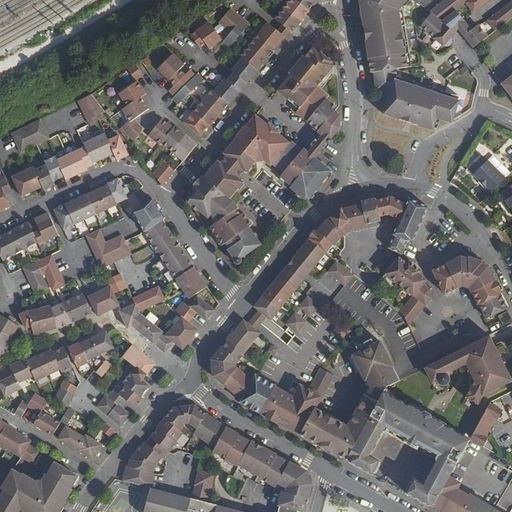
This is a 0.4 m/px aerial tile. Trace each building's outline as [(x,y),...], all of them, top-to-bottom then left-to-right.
[(313,4),(316,0),(290,0),(291,1),(285,9),(283,7),(276,16),(294,30),(297,25),(306,15),(312,8),(310,7),(313,4)] [(409,29),(406,28),(403,8),(409,0),(359,0),(371,73),(374,72),(377,89),(391,94),(383,115),(431,131),(435,119),(446,123),(451,109),(454,110),(458,97),(398,77),(397,69),(412,67),(409,48),(412,45),(409,29)] [(466,3),(470,0),(447,0),(431,13),(442,22),(457,10),(466,3)] [(489,0),(470,0),(466,3),(473,13),(489,0)] [(511,0),(487,21),(495,30),(511,15),(511,0)] [(252,21),(235,6),(224,19),(241,34),(252,21)] [(450,37),(465,20),(457,10),(442,22),(431,13),(420,26),(443,46),(448,46),(451,43),(451,39),(450,37)] [(212,123),(229,102),(231,101),(271,53),(280,42),(287,34),(271,20),(264,28),(266,30),(260,38),(257,36),(246,49),(249,51),(245,56),(247,57),(243,62),(241,60),(234,68),(237,70),(230,77),(228,75),(216,90),(214,88),(208,94),(211,97),(203,105),(201,103),(195,110),(194,108),(185,119),(202,134),(211,122),(212,123)] [(224,40),(213,23),(195,35),(202,46),(208,42),(212,48),(224,40)] [(487,35),(477,23),(464,34),(473,46),(487,35)] [(231,45),(238,37),(233,32),(225,41),(231,45)] [(337,106),(328,97),(330,94),(319,85),(337,64),(333,61),(334,59),(323,51),(322,52),(315,46),(279,89),(291,99),(293,96),(303,104),(297,111),(318,128),(317,130),(328,139),(327,140),(329,142),(333,138),(331,136),(339,126),(340,112),(335,109),(337,106)] [(179,98),(203,74),(198,69),(195,72),(189,67),(185,71),(180,65),(185,60),(175,50),(160,65),(175,81),(171,85),(176,90),(173,93),(179,98)] [(144,73),(137,62),(130,67),(138,78),(144,73)] [(511,74),(502,83),(511,95),(511,74)] [(138,138),(147,128),(142,123),(138,117),(151,108),(142,96),(148,92),(139,80),(124,91),(128,97),(125,99),(130,105),(124,109),(132,120),(126,125),(132,132),(138,138)] [(106,110),(92,93),(77,100),(84,114),(87,112),(92,122),(98,120),(96,114),(106,110)] [(302,148),(291,139),(290,141),(280,133),(282,131),(269,121),(268,122),(257,113),(230,145),(224,152),(247,171),(257,160),(264,158),(271,164),(272,162),(283,171),(279,175),(291,183),(289,186),(303,196),(308,196),(314,188),(316,190),(323,181),(321,180),(331,168),(304,145),(302,148)] [(185,157),(198,142),(176,123),(174,125),(163,116),(149,132),(156,137),(158,135),(162,139),(185,157)] [(48,138),(39,118),(26,125),(35,144),(48,138)] [(35,144),(26,125),(23,126),(30,139),(23,142),(26,149),(35,144)] [(30,139),(23,126),(11,132),(20,152),(26,149),(23,142),(30,139)] [(128,153),(119,134),(108,139),(105,133),(84,142),(93,162),(113,152),(116,159),(128,153)] [(86,166),(78,149),(69,153),(76,173),(87,168),(86,166)] [(76,173),(69,153),(55,159),(54,156),(44,161),(53,180),(63,175),(65,178),(76,173)] [(506,177),(488,160),(487,160),(480,153),(467,167),(474,173),(474,174),(491,191),(506,177)] [(231,196),(245,179),(219,158),(205,175),(204,174),(194,185),(196,187),(189,194),(190,200),(194,203),(194,204),(198,208),(199,207),(209,215),(212,212),(217,219),(209,224),(221,241),(225,239),(228,244),(226,246),(234,258),(259,240),(248,223),(251,221),(243,210),(240,212),(236,205),(238,204),(231,196)] [(175,169),(164,159),(154,171),(164,182),(175,169)] [(42,185),(33,165),(12,174),(21,195),(42,185)] [(0,208),(9,205),(4,193),(11,190),(5,177),(0,179),(0,208)] [(126,197),(117,178),(106,183),(106,185),(85,195),(93,217),(117,205),(116,204),(121,201),(129,213),(131,212),(141,205),(132,193),(126,197)] [(64,231),(93,217),(85,195),(81,197),(70,202),(60,207),(53,210),(64,231)] [(353,229),(368,225),(367,223),(382,220),(380,216),(390,214),(401,218),(394,235),(396,236),(391,249),(404,254),(409,242),(414,244),(429,209),(409,200),(407,204),(391,197),(375,201),(374,199),(361,202),(362,204),(344,207),(325,223),(319,230),(317,229),(310,237),(327,251),(327,252),(334,243),(336,244),(341,237),(353,229)] [(164,217),(154,202),(151,198),(141,205),(131,212),(141,226),(143,228),(142,230),(143,231),(161,219),(164,217)] [(57,237),(48,216),(43,218),(36,222),(34,220),(28,223),(38,243),(39,247),(46,244),(45,242),(57,237)] [(207,286),(161,219),(143,231),(189,298),(207,286)] [(38,243),(28,223),(22,226),(15,229),(26,249),(38,243)] [(26,249),(15,229),(8,232),(0,236),(0,254),(3,261),(26,249)] [(114,262),(108,249),(101,232),(99,233),(110,264),(114,262)] [(110,264),(99,233),(88,238),(101,268),(110,264)] [(108,240),(112,248),(125,241),(122,233),(108,240)] [(288,299),(327,251),(310,237),(304,245),(278,277),(271,285),(288,299)] [(131,254),(129,249),(125,241),(112,248),(108,249),(114,262),(124,257),(131,254)] [(36,262),(42,275),(44,274),(50,287),(64,280),(58,268),(55,269),(49,256),(36,262)] [(428,282),(419,275),(422,272),(411,262),(409,266),(401,259),(387,276),(414,298),(401,312),(404,314),(410,326),(427,306),(428,307),(434,300),(432,291),(425,284),(428,282)] [(498,285),(490,268),(482,266),(483,263),(470,259),(469,262),(463,260),(462,259),(436,272),(447,295),(465,287),(471,289),(475,297),(498,285)] [(354,274),(338,260),(330,270),(346,284),(354,274)] [(49,288),(42,275),(36,262),(23,267),(36,294),(49,288)] [(105,279),(109,285),(113,294),(126,288),(119,273),(114,275),(105,279)] [(91,301),(95,311),(97,316),(101,314),(115,307),(119,305),(113,294),(109,285),(88,294),(91,301)] [(183,349),(198,330),(189,323),(198,312),(207,320),(214,310),(198,296),(190,306),(185,302),(177,314),(181,317),(167,335),(141,314),(139,310),(164,298),(159,285),(132,298),(134,304),(119,311),(127,328),(133,325),(165,351),(173,341),(183,349)] [(288,299),(271,285),(264,295),(255,305),(272,319),(288,299)] [(508,309),(501,295),(503,294),(498,285),(475,297),(479,306),(482,305),(489,319),(508,309)] [(297,305),(303,296),(295,290),(289,300),(297,305)] [(95,311),(91,301),(87,303),(82,292),(61,302),(62,304),(71,323),(76,320),(89,314),(95,311)] [(310,317),(319,306),(307,296),(298,307),(310,317)] [(71,323),(62,304),(52,309),(50,306),(28,312),(27,310),(19,315),(24,323),(26,328),(31,326),(34,334),(38,333),(50,329),(60,327),(60,328),(66,325),(71,323)] [(511,322),(511,317),(509,311),(499,316),(504,326),(511,322)] [(297,332),(307,321),(296,312),(286,323),(297,332)] [(15,332),(18,325),(0,314),(0,330),(11,337),(15,332)] [(288,426),(309,388),(301,384),(294,396),(257,374),(254,380),(238,366),(237,363),(239,360),(241,361),(246,354),(245,353),(262,332),(245,318),(218,351),(212,359),(213,364),(211,364),(211,368),(211,370),(213,370),(214,375),(229,387),(243,399),(242,402),(249,406),(280,422),(288,426)] [(8,343),(11,337),(0,330),(0,357),(2,354),(8,343)] [(87,359),(113,347),(106,331),(101,334),(85,341),(80,344),(79,342),(78,343),(73,345),(69,348),(78,367),(89,362),(87,359)] [(429,366),(466,347),(460,335),(441,345),(440,343),(428,349),(429,351),(423,353),(429,366)] [(347,459),(385,391),(387,387),(400,380),(381,342),(374,345),(372,339),(357,346),(359,353),(353,355),(367,381),(368,381),(372,388),(369,389),(349,427),(316,408),(322,396),(309,388),(288,426),(297,431),(329,449),(347,459)] [(470,367),(500,354),(496,346),(489,349),(484,339),(466,347),(429,366),(426,367),(433,383),(450,376),(455,374),(453,370),(468,363),(470,367)] [(139,349),(132,344),(123,355),(147,375),(156,363),(139,349)] [(73,367),(64,347),(58,349),(53,352),(52,349),(45,353),(32,359),(27,361),(34,376),(36,381),(61,369),(63,372),(73,367)] [(511,382),(511,378),(500,354),(470,367),(471,370),(468,371),(475,384),(468,397),(480,404),(487,390),(490,392),(493,389),(495,390),(511,382)] [(34,376),(27,361),(26,358),(19,362),(10,366),(15,375),(18,383),(34,376)] [(103,376),(113,365),(106,360),(97,371),(103,376)] [(325,391),(333,373),(318,367),(311,385),(325,391)] [(149,386),(131,372),(122,382),(125,384),(140,396),(149,386)] [(18,383),(15,375),(0,382),(0,383),(2,387),(5,396),(21,388),(18,383)] [(449,385),(452,382),(452,379),(450,376),(433,383),(434,385),(440,382),(441,383),(443,385),(445,386),(447,386),(449,385)] [(67,407),(75,394),(74,393),(78,386),(65,379),(61,386),(62,387),(55,400),(67,407)] [(109,415),(119,403),(121,405),(126,399),(136,407),(143,398),(140,396),(125,384),(119,392),(115,389),(109,396),(107,394),(97,406),(109,415)] [(448,424),(435,417),(411,404),(410,405),(385,391),(347,459),(370,472),(375,470),(379,463),(378,461),(379,459),(368,453),(383,428),(403,440),(402,441),(415,448),(417,448),(428,454),(428,452),(436,456),(435,458),(436,459),(422,483),(414,478),(413,479),(411,480),(409,480),(406,487),(407,489),(406,491),(434,507),(450,477),(464,452),(470,441),(471,439),(446,426),(448,424)] [(35,410),(42,397),(36,393),(29,405),(28,406),(35,410)] [(42,411),(47,401),(42,397),(35,410),(41,413),(42,411)] [(28,406),(29,405),(23,401),(16,413),(22,417),(28,406)] [(304,511),(306,504),(312,483),(306,470),(291,462),(290,463),(285,460),(275,454),(275,453),(260,445),(251,440),(250,441),(237,434),(237,433),(225,426),(221,423),(212,418),(199,409),(194,406),(192,406),(188,407),(187,405),(177,407),(176,408),(174,408),(171,408),(161,421),(157,427),(158,428),(154,432),(150,438),(168,451),(176,442),(174,441),(182,431),(178,428),(182,423),(181,421),(188,420),(189,423),(197,428),(194,433),(215,447),(213,451),(223,456),(223,458),(237,466),(238,464),(262,477),(262,479),(278,487),(280,483),(286,487),(285,491),(282,490),(278,505),(280,505),(278,511),(304,511)] [(486,438),(496,420),(498,421),(503,413),(489,405),(471,439),(470,441),(484,448),(488,440),(486,438)] [(121,423),(128,413),(119,406),(112,415),(121,423)] [(60,424),(61,422),(42,411),(41,413),(35,425),(53,436),(60,424)] [(78,450),(86,437),(67,426),(73,416),(67,411),(61,422),(60,424),(65,428),(59,439),(78,450)] [(116,431),(106,422),(101,428),(112,437),(116,431)] [(19,455),(27,438),(17,432),(18,431),(7,425),(0,436),(0,446),(6,450),(7,448),(19,455)] [(93,459),(102,445),(86,435),(86,437),(78,450),(93,459)] [(21,456),(29,444),(32,441),(27,438),(19,455),(21,456)] [(155,465),(162,456),(146,443),(143,443),(140,447),(132,456),(129,459),(128,467),(125,467),(122,481),(148,487),(149,488),(151,488),(154,474),(152,473),(154,465),(155,465)] [(35,465),(42,452),(29,444),(21,456),(35,465)] [(64,502),(72,487),(80,477),(56,463),(49,475),(47,474),(43,480),(36,481),(24,474),(23,475),(13,470),(11,472),(1,488),(5,491),(0,498),(0,511),(20,511),(22,509),(26,511),(58,511),(62,506),(60,506),(62,501),(64,502)] [(0,483),(3,485),(10,471),(0,465),(0,483)] [(206,502),(213,474),(200,470),(192,499),(206,502)] [(1,488),(11,472),(10,471),(3,485),(1,488)] [(494,509),(469,495),(468,497),(456,490),(460,482),(450,477),(434,507),(442,511),(502,511),(495,507),(494,509)] [(244,511),(206,502),(192,499),(151,488),(149,488),(143,511),(244,511)]
